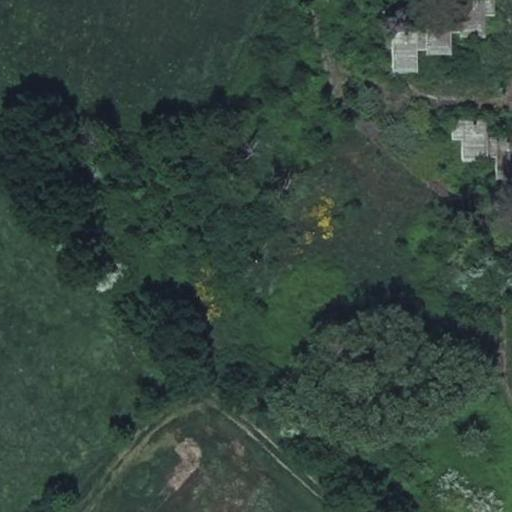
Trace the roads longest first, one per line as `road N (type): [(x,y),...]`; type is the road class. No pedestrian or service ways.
road 1 (track): [(314,0),(331,80),(366,131),(505,243),(495,368),(511,399)]
road 2 (track): [(180,368),(336,511)]
